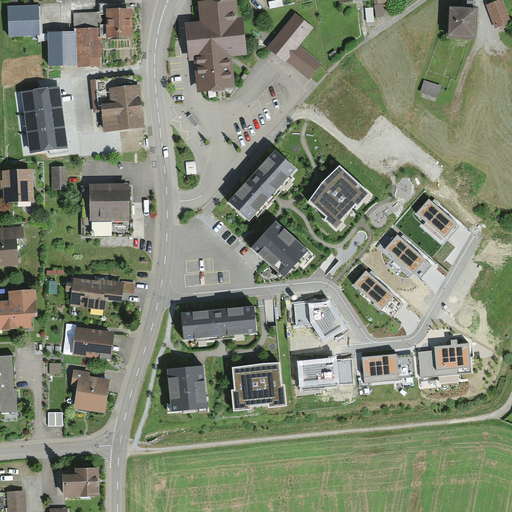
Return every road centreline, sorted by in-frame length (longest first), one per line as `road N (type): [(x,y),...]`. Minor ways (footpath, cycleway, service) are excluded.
road 1 (track): [(119,452),(482,417),(505,408),(511,393)]
road 2 (residential): [(159,294),(314,283),(336,294),(367,344),(408,343),(422,334),(474,242)]
road 3 (tertiary): [(159,294),(167,205),(154,63),(167,0)]
road 4 (tertiary): [(120,444),(159,294)]
road 5 (residential): [(120,444),(0,454)]
